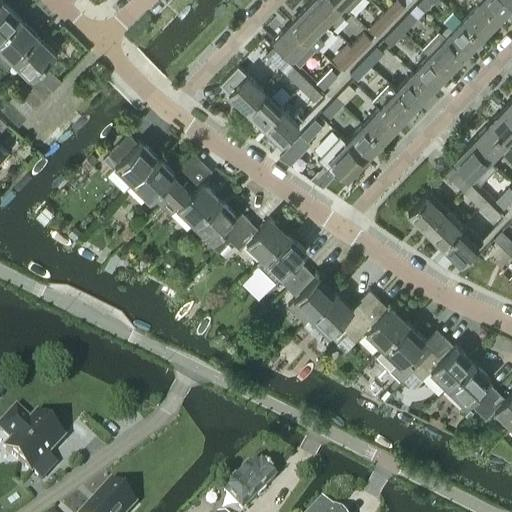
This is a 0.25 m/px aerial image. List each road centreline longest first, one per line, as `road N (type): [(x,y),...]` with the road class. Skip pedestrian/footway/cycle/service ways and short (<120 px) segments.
road 1 (residential): [(485,511),(0,268)]
road 2 (residential): [(341,223),(511,42)]
road 3 (residential): [(511,329),(438,292),(341,223)]
road 4 (residential): [(341,223),(174,113)]
road 5 (residential): [(174,113),(284,0)]
